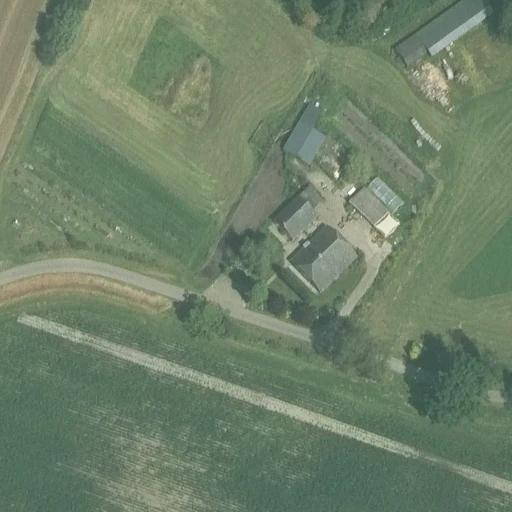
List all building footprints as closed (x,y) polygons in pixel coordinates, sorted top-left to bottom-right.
[(447,38),(483,22),(476,6),(440,22),(447,38)] [(394,52),(407,70),(426,55),(413,37),(394,52)] [(282,150),(310,166),(324,141),(308,132),(318,115),(307,109),(282,150)] [(343,183),(351,170),(330,157),(322,169),(343,183)] [(273,223),(292,242),(316,218),(311,213),(323,202),(309,188),(273,223)] [(348,205),(373,229),(388,214),(363,190),(348,205)] [(290,264),(319,294),(356,258),(326,229),(290,264)]
